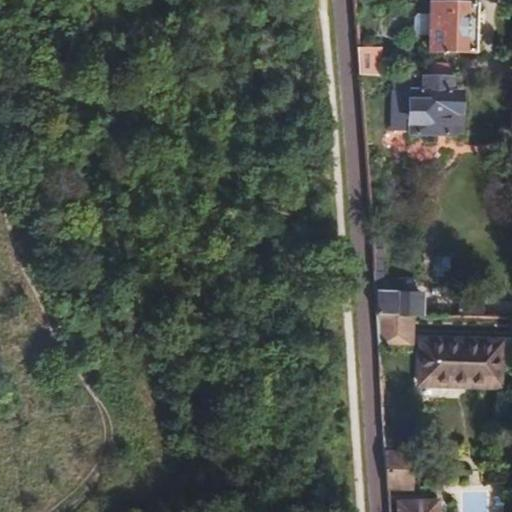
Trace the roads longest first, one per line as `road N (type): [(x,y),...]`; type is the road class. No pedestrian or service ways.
road 1 (unclassified): [(379,511),(338,0)]
road 2 (track): [(3,207),(80,146),(103,115),(106,81),(85,0)]
road 3 (track): [(35,511),(89,465),(104,421),(68,327)]
road 4 (track): [(68,327),(3,207)]
